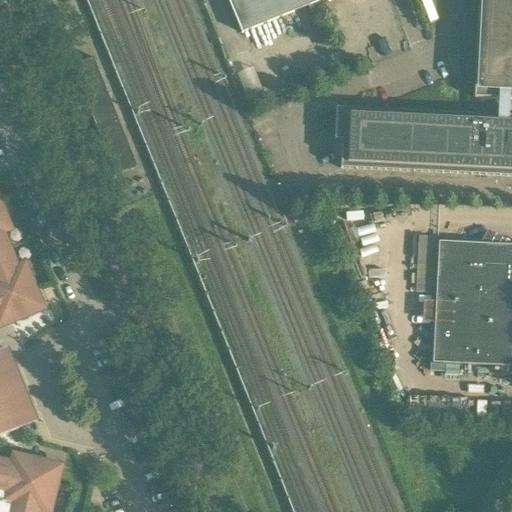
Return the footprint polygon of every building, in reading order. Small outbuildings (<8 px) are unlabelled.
[(54,0),(31,0),(35,9),(55,1),(54,0)] [(313,0),(227,0),(241,34),(316,4),(313,0)] [(511,0),(478,0),(474,99),(498,100),(497,117),(336,109),(334,141),(342,141),(340,170),(511,177),(511,117),(507,117),(508,101),(511,101),(511,0)] [(71,66),(115,176),(137,168),(93,58),(71,66)] [(302,73),(291,77),(295,88),(306,84),(302,73)] [(0,353),(0,319),(2,318),(5,326),(37,314),(33,305),(41,302),(29,271),(20,274),(0,226),(9,223),(0,201),(0,511),(42,511),(44,506),(52,509),(60,476),(51,474),(54,465),(21,457),(19,466),(0,461),(0,428),(18,421),(15,413),(23,409),(0,353)] [(482,245),(438,243),(438,238),(418,237),(415,293),(414,303),(423,303),(422,323),(434,324),(432,364),(511,368),(511,246),(488,234),(482,245)]
